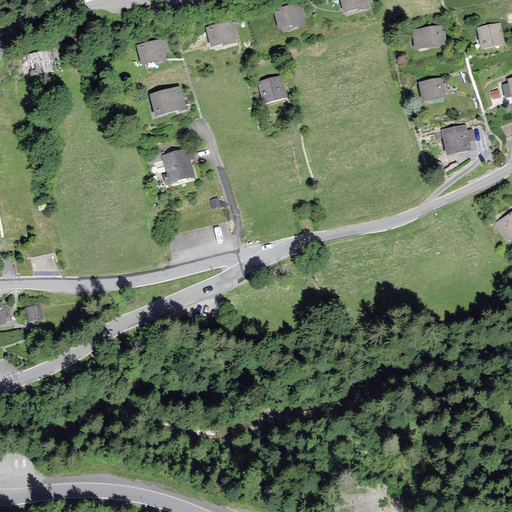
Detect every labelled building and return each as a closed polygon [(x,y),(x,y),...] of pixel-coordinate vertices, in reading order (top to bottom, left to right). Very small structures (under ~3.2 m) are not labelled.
[(341,0),(345,13),(367,7),(365,1),(368,0),(341,0)] [(302,6),(276,12),(280,30),(302,25),(301,18),(305,17),(302,6)] [(234,22),(207,29),(211,48),(234,43),(232,35),(237,34),(234,22)] [(500,25),(478,29),(482,49),(504,45),(500,25)] [(441,28),(414,32),(417,50),(444,46),(441,28)] [(165,40),(137,47),(142,66),(166,60),(164,53),(168,52),(165,40)] [(52,52),(28,56),(32,76),(55,72),(52,52)] [(279,79),(260,84),(266,105),(285,100),(279,79)] [(441,81),(420,85),(424,103),(444,99),(441,81)] [(179,90),(151,97),(157,117),(185,109),(179,90)] [(507,139),(511,136),(511,121),(502,126),(507,139)] [(465,127),(443,131),(446,143),(448,156),(470,152),(468,142),(474,140),(472,131),(466,132),(465,127)] [(191,150),(164,157),(170,184),(193,178),(188,161),(193,160),(191,150)] [(511,215),(498,223),(509,240),(511,237),(511,215)] [(0,304),(0,325),(5,325),(5,322),(10,321),(8,309),(7,305),(2,306),(1,304),(0,304)] [(40,308),(26,310),(29,323),(42,321),(40,308)]
